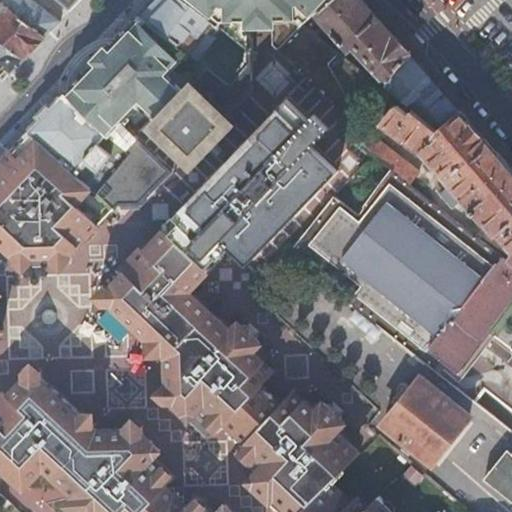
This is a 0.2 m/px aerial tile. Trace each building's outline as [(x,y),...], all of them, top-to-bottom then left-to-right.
[(0,0),(0,40),(23,59),(35,47),(45,36),(0,0)] [(0,0),(45,36),(59,21),(33,0),(54,0),(68,11),(77,2),(79,0),(0,0)] [(154,0),(154,1),(141,14),(225,76),(231,68),(246,48),(183,0),(154,0)] [(183,0),(246,48),(252,52),(251,0),(183,0)] [(272,0),(273,40),(352,113),(371,94),(383,81),(308,20),(330,0),(272,0)] [(330,0),(308,20),(383,81),(412,55),(364,0),(330,0)] [(93,64),(129,97),(131,96),(155,118),(151,122),(190,159),(227,120),(222,115),(248,88),(251,62),(240,76),(235,83),(225,76),(141,14),(129,26),(93,64)] [(0,65),(10,73),(17,66),(23,59),(0,40),(0,65)] [(246,48),(231,68),(240,76),(251,62),(256,56),(252,52),(246,48)] [(383,81),(371,94),(386,105),(393,111),(399,105),(402,105),(415,114),(419,110),(444,130),(459,110),(412,55),(383,81)] [(61,98),(107,136),(128,154),(110,176),(110,177),(99,191),(115,204),(118,201),(140,203),(170,172),(111,116),(115,113),(79,79),(70,88),(61,98)] [(286,94),(175,212),(220,254),(230,242),(248,259),(338,164),(312,138),(322,127),(286,94)] [(29,132),(99,191),(110,177),(110,176),(103,171),(112,160),(98,147),(107,136),(61,98),(55,103),(38,122),(29,132)] [(451,177),(440,186),(453,200),(464,191),(473,202),(475,202),(495,226),(497,225),(511,242),(511,247),(507,254),(511,257),(511,172),(510,170),(459,110),(444,130),(419,110),(415,114),(402,105),(399,105),(393,111),(386,105),(380,113),(382,121),(403,138),(421,143),(451,177)] [(358,137),(391,163),(409,177),(418,164),(353,116),(344,126),(345,129),(357,138),(358,137)] [(0,162),(0,246),(13,259),(13,264),(32,263),(32,258),(51,258),(51,262),(69,261),(69,254),(115,204),(99,191),(29,132),(19,142),(0,162)] [(294,242),(353,288),(347,297),(420,354),(450,379),(484,336),(492,326),(511,342),(511,257),(507,254),(503,251),(409,177),(391,163),(356,209),(330,190),(294,242)] [(168,224),(115,280),(104,281),(105,298),(113,298),(151,335),(148,338),(162,350),(165,347),(170,353),(170,378),(167,378),(167,397),(174,397),(194,415),(201,409),(223,429),(232,419),(268,381),(280,369),(260,350),(237,328),(196,290),(214,271),(168,224)] [(237,328),(260,350),(267,342),(245,321),(237,328)] [(511,342),(492,326),(484,336),(511,357),(511,342)] [(24,376),(0,402),(0,459),(27,485),(45,466),(75,494),(94,511),(143,511),(168,486),(177,477),(155,456),(161,449),(142,431),(142,422),(124,423),(124,426),(97,427),(93,423),(96,419),(83,407),(80,411),(41,375),(41,365),(24,366),(24,376)] [(470,414),(422,374),(385,418),(433,459),(470,414)] [(268,381),(232,419),(237,423),(253,439),(288,401),(271,385),(268,381)] [(288,401),(253,439),(244,448),(263,467),(253,477),(286,511),(298,511),(333,478),(362,449),(341,429),(320,408),(300,389),(288,401)] [(320,408),(341,429),(348,421),(328,401),(320,408)] [(511,440),(487,473),(511,493),(511,440)] [(333,478),(298,511),(317,511),(342,488),(333,478)] [(168,486),(143,511),(182,511),(188,506),(174,492),(168,486)] [(400,511),(391,502),(380,511),(379,511),(368,501),(361,507),(342,488),(317,511),(400,511)] [(67,503),(76,511),(94,511),(75,494),(67,503)] [(234,511),(227,505),(219,511),(211,511),(197,497),(188,506),(182,511),(234,511)]
